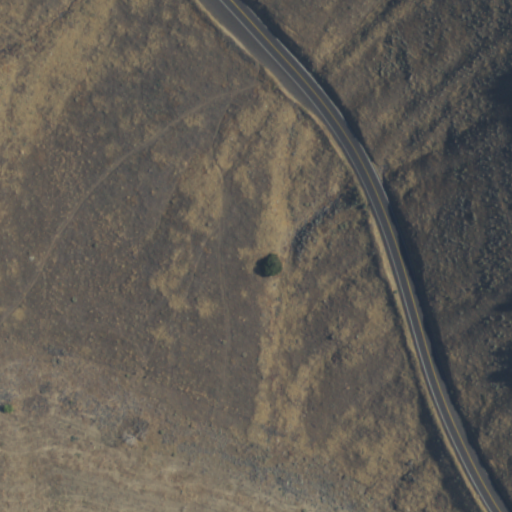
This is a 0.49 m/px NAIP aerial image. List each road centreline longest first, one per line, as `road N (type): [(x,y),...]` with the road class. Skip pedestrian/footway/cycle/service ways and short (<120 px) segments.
road 1 (secondary): [(499,511),(444,406),(361,164),(322,101),(227,0)]
road 2 (residential): [(0,387),(316,495)]
